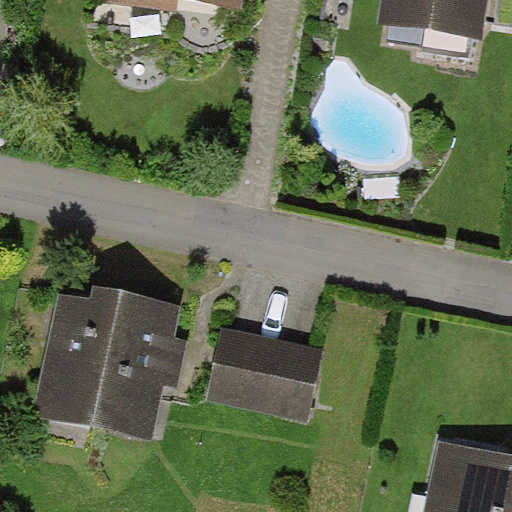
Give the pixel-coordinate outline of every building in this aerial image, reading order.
[(135,0),(242,14),(243,0),(135,0)] [(485,0),(385,0),(381,30),(478,46),(485,0)] [(188,321),(66,296),(40,422),(162,447),(188,321)] [(328,361),(230,340),(215,406),(314,427),(328,361)] [(511,511),(511,467),(444,454),(432,511),(511,511)]
